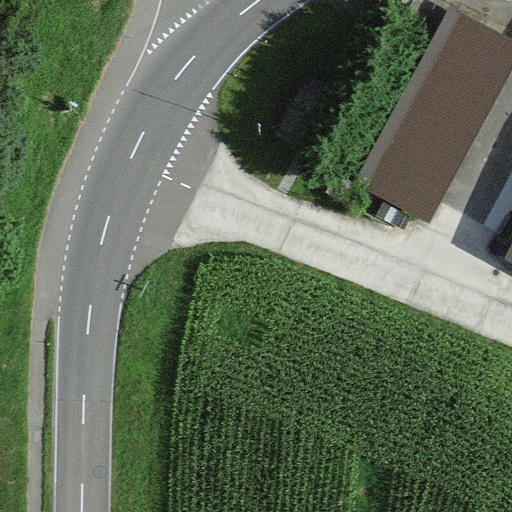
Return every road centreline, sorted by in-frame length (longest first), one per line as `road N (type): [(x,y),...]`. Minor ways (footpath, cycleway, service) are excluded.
road 1 (secondary): [(82,339),(100,232),(164,90),(249,10)]
road 2 (secondary): [(82,339),(49,511)]
road 3 (secondary): [(79,511),(82,339)]
